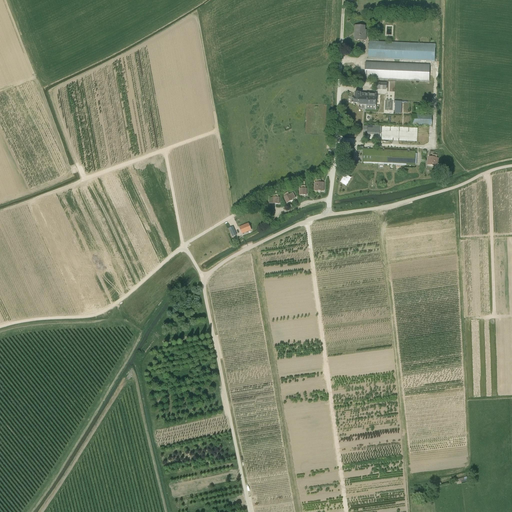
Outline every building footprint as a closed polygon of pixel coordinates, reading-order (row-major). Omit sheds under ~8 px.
[(355,26),(355,30),(356,30),(356,40),(364,40),(364,31),(364,30),(365,26),(355,26)] [(369,41),(368,43),(368,59),(434,62),(435,44),(369,41)] [(430,65),(365,62),(365,79),(429,82),(430,65)] [(351,103),(354,103),(354,104),(359,104),(359,105),(366,106),(366,110),(375,110),(376,94),(354,93),(354,99),(352,98),(351,103)] [(384,101),(383,113),(401,113),(401,101),(384,101)] [(432,115),(412,114),(411,125),(431,126),(432,115)] [(422,142),(423,127),(373,125),(373,129),(370,128),(370,131),(387,132),(387,136),(390,136),(390,138),(393,138),(393,141),(422,142)] [(347,135),(338,135),(338,144),(346,144),(347,135)] [(415,165),(415,152),(363,149),(363,162),(415,165)] [(429,156),(427,165),(436,167),(438,158),(429,156)] [(315,191),(324,191),(324,183),(315,183),(315,191)] [(290,195),(284,197),(287,203),(292,200),(290,195)] [(239,227),(242,234),(251,230),(248,223),(239,227)]
